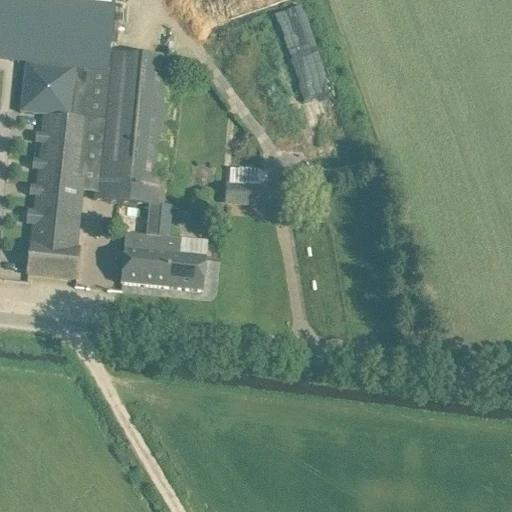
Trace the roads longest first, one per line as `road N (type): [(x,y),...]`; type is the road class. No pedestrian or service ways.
road 1 (unclassified): [(511,383),(0,320)]
road 2 (track): [(177,511),(75,329)]
